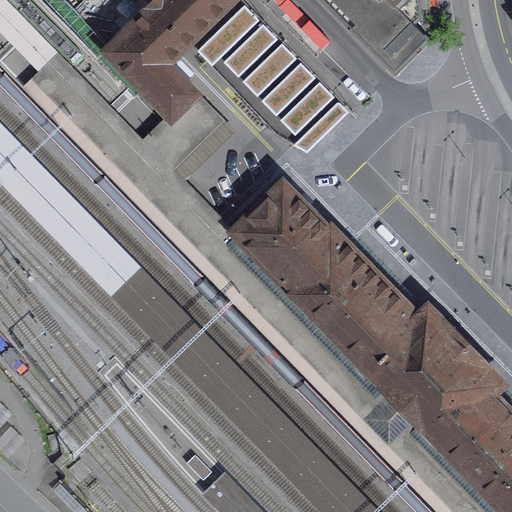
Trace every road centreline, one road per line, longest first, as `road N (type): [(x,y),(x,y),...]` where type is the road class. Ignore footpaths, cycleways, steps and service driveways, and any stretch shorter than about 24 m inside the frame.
road 1 (unclassified): [(408,106),(347,163),(511,333)]
road 2 (residential): [(301,0),(408,106)]
